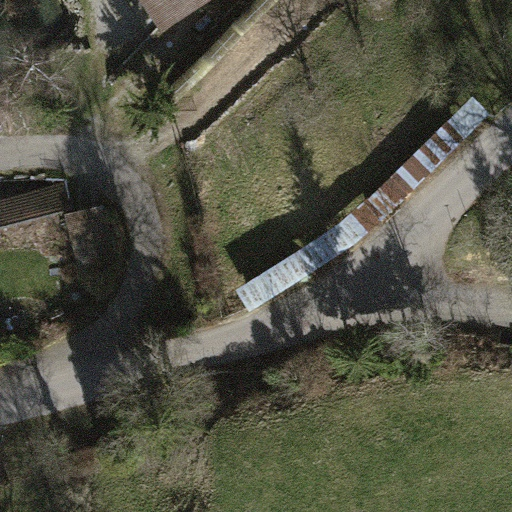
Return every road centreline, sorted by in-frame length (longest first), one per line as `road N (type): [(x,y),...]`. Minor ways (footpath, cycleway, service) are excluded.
road 1 (residential): [(0,400),(198,352),(324,307)]
road 2 (unknown): [(0,146),(79,143),(137,177),(166,290),(163,360)]
road 3 (unclassified): [(324,307),(511,139)]
road 4 (track): [(324,307),(511,309)]
